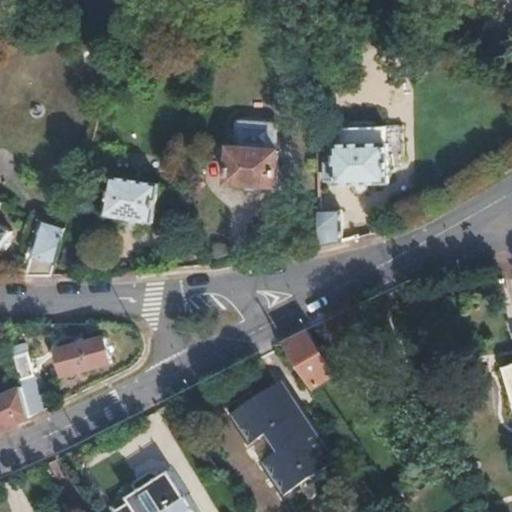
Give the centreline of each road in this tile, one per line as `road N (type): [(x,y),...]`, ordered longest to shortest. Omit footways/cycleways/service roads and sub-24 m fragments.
road 1 (tertiary): [(183,370),(0,456)]
road 2 (residential): [(0,296),(139,294)]
